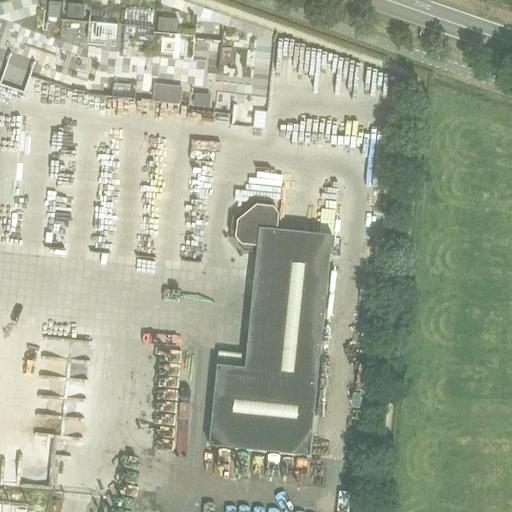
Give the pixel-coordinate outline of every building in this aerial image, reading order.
[(158,28),(159,7),(141,7),(140,28),(158,28)] [(98,11),(89,11),(88,35),(97,35),(98,11)] [(210,95),(214,77),(197,74),(193,92),(210,95)] [(115,83),(115,99),(135,99),(135,83),(115,83)] [(168,173),(193,174),(193,160),(168,159),(168,173)] [(310,457),(319,369),(333,370),(338,326),(324,324),(331,253),(359,256),(364,203),(267,177),(264,200),(255,199),(231,218),(230,234),(244,252),(257,253),(245,368),(217,366),(209,446),(310,457)] [(204,221),(208,209),(190,202),(186,214),(204,221)] [(178,243),(180,223),(145,218),(143,238),(178,243)] [(169,269),(170,256),(152,256),(151,268),(169,269)] [(61,305),(76,305),(75,295),(94,294),(93,281),(104,281),(103,264),(85,265),(86,280),(60,282),(61,305)] [(114,267),(113,277),(141,280),(142,270),(114,267)] [(149,270),(148,288),(171,289),(171,271),(149,270)] [(119,310),(132,309),(131,293),(119,293),(119,310)]
